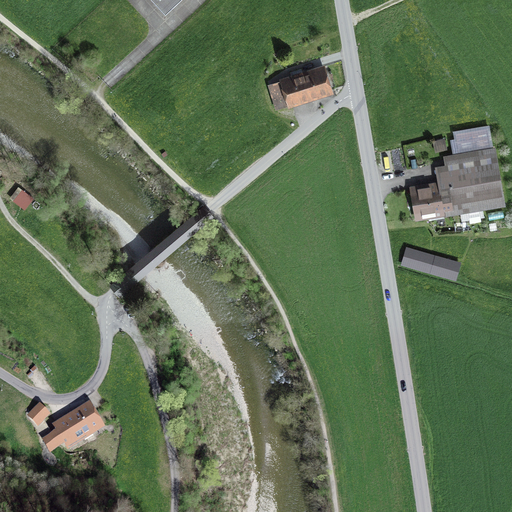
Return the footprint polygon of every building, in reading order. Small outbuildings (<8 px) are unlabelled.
[(152,0),(165,14),(180,0),(152,0)] [(282,82),(270,85),(276,107),(287,103),(288,106),(332,92),(324,66),(281,79),(282,82)] [(487,128),(456,134),(457,140),(452,141),(455,156),(445,157),(448,174),(442,175),(444,188),(431,190),(430,185),(413,188),(418,213),(444,208),(444,213),(504,203),(494,149),(491,150),(487,128)] [(434,142),(436,149),(445,146),(444,140),(434,142)] [(32,198),(18,187),(10,197),(25,208),(32,198)] [(203,205),(110,285),(119,296),(212,215),(203,205)] [(456,265),(408,252),(405,261),(453,275),(456,265)] [(93,406),(58,427),(62,434),(47,443),(52,452),(66,444),(70,451),(107,430),(93,406)] [(31,418),(40,427),(50,417),(41,408),(31,418)]
